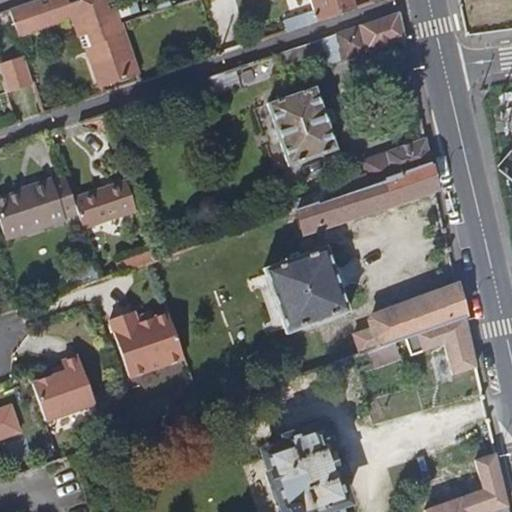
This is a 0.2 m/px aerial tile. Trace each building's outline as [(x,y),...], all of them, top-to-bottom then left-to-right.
[(36,34),(75,21),(85,52),(89,51),(102,90),(139,78),(121,24),(113,0),(79,0),(69,3),(67,0),(45,0),(10,12),(17,34),(35,29),(36,34)] [(354,11),(350,0),(311,0),(315,11),(318,23),(354,11)] [(288,33),(318,23),(315,11),(284,21),(288,33)] [(331,65),(386,47),(406,40),(401,16),(278,57),(281,67),(327,53),(331,63),(331,65)] [(36,34),(35,29),(17,34),(19,39),(36,34)] [(213,43),(208,45),(212,56),(217,54),(213,43)] [(32,85),(23,58),(0,65),(0,71),(8,94),(32,85)] [(240,71),(215,79),(220,95),(245,87),(240,71)] [(336,151),(316,89),(270,105),(290,166),(336,151)] [(433,166),(428,140),(364,161),(368,175),(272,207),(277,221),(297,214),(433,166)] [(304,236),(438,191),(433,166),(297,214),(304,236)] [(72,202),(63,179),(51,184),(50,181),(31,188),(33,192),(21,196),(20,193),(0,200),(0,223),(6,241),(63,220),(63,218),(75,213),(72,202)] [(82,231),(135,213),(124,184),(72,202),(75,213),(82,231)] [(355,310),(329,247),(265,274),(292,337),(297,335),(355,310)] [(94,268),(64,279),(70,293),(99,283),(94,268)] [(468,316),(461,286),(460,285),(370,318),(374,329),(353,337),(359,355),(436,327),(468,316)] [(18,300),(11,302),(15,312),(22,310),(18,300)] [(11,302),(0,306),(0,317),(15,312),(11,302)] [(187,359),(171,313),(141,324),(137,312),(112,321),(132,378),(187,359)] [(479,368),(468,316),(436,327),(454,377),(479,368)] [(304,350),(297,335),(292,337),(298,352),(304,350)] [(100,404),(83,356),(66,362),(67,366),(69,372),(58,376),(36,384),(49,421),(100,404)] [(312,372),(306,356),(300,358),(306,374),(312,372)] [(69,372),(67,366),(56,370),(58,376),(69,372)] [(342,503),(320,428),(284,439),(286,446),(262,453),(278,511),(337,511),(336,505),(342,503)] [(51,445),(37,450),(42,464),(55,459),(51,445)] [(511,511),(499,453),(478,458),(490,511),(511,511)] [(468,511),(464,498),(425,511),(424,511),(468,511)]
